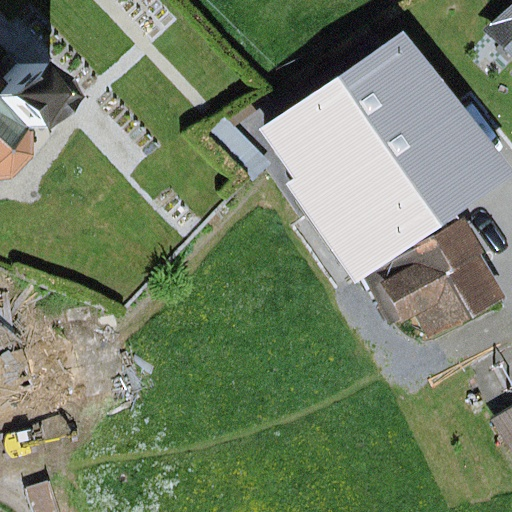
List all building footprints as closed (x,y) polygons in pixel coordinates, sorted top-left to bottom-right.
[(511,3),(483,33),(511,61),(511,3)] [(511,169),(403,31),(262,128),(294,181),(285,186),(356,281),(385,265),(390,277),(379,284),(403,324),(416,318),(429,342),(508,299),(460,216),(511,176),(511,169)] [(0,81),(0,180),(12,179),(36,155),(34,131),(65,100),(28,64),(6,87),(0,81)] [(0,425),(57,407),(28,315),(0,289),(0,425)] [(511,409),(491,422),(511,456),(511,409)]
